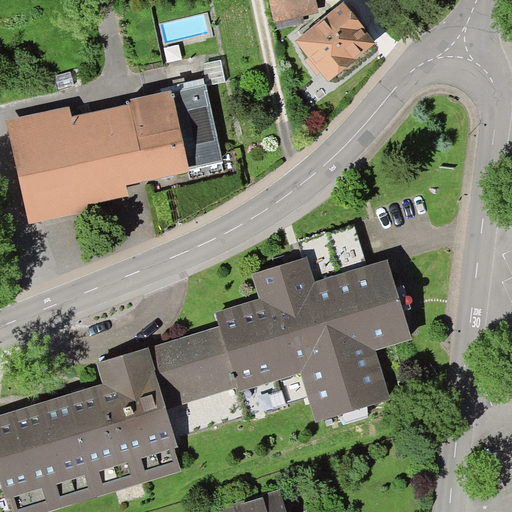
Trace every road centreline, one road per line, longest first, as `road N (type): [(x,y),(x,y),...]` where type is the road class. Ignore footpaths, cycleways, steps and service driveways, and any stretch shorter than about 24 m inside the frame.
road 1 (tertiary): [(0,326),(176,256),(262,211),(327,161),(417,65),(459,55)]
road 2 (tertiary): [(459,55),(486,69),(496,97),(451,511)]
